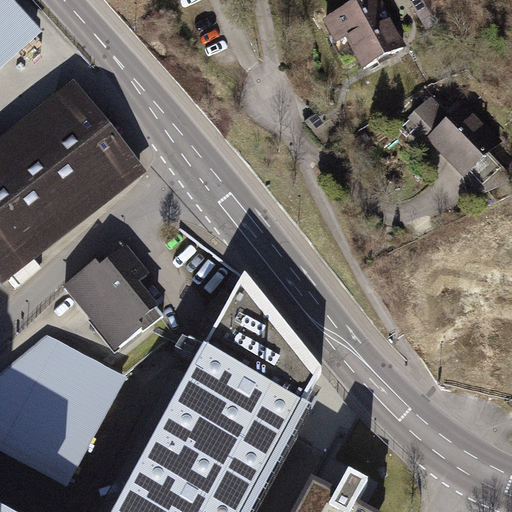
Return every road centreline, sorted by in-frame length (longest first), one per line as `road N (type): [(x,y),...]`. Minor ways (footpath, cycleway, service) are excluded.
road 1 (primary): [(64,0),(404,416),(471,468)]
road 2 (residential): [(261,0),(280,112),(311,169)]
